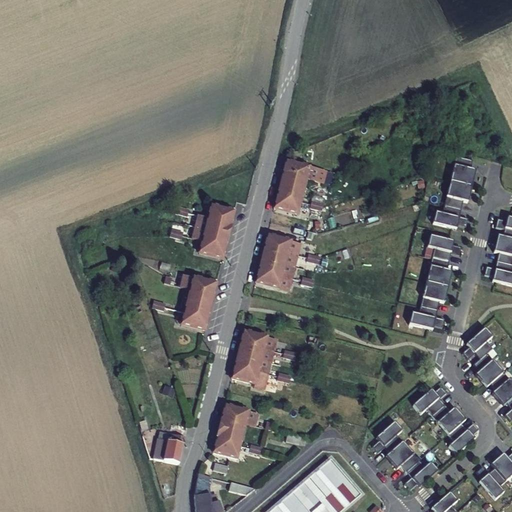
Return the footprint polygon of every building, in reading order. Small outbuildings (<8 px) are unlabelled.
[(302,161),(313,160),(312,151),(301,152),(302,161)] [(465,173),(467,164),(450,160),(437,217),(430,216),(427,227),(451,233),(452,229),(460,231),(462,222),(454,220),(457,204),(463,206),(465,197),(463,197),(467,182),(468,183),(470,174),(465,173)] [(322,184),(325,172),(284,162),(281,175),(306,181),(322,184)] [(279,187),(304,193),(306,181),(281,175),(279,187)] [(276,199),(301,205),(304,193),(279,187),(276,199)] [(273,210),(298,216),(301,205),(276,199),(273,210)] [(324,211),(326,204),(313,201),(311,208),(324,211)] [(186,214),(188,207),(176,204),(175,211),(186,214)] [(230,226),(233,213),(209,208),(206,219),(230,226)] [(310,214),(323,217),(324,211),(311,208),(310,214)] [(173,217),(185,220),(186,214),(175,211),(173,217)] [(193,229),(227,237),(230,226),(206,219),(196,217),(193,229)] [(511,223),(502,221),(501,225),(492,223),(490,231),(498,233),(497,240),(493,240),(491,247),(490,247),(488,256),(493,257),(489,273),(480,271),(478,279),(487,281),(486,285),(510,291),(511,281),(511,279),(506,278),(511,250),(511,223)] [(200,243),(224,250),(227,237),(193,229),(190,241),(200,243)] [(298,257),(301,245),(267,236),(264,248),(298,257)] [(424,239),(421,251),(428,252),(412,318),(406,316),(403,328),(426,333),(427,329),(436,331),(438,323),(430,321),(433,305),(438,306),(440,298),(439,298),(443,283),(444,283),(446,275),(441,274),(445,258),(453,260),(455,251),(447,249),(448,245),(424,239)] [(197,255),(221,261),(224,250),(200,243),(197,255)] [(261,261),(295,269),(298,257),(264,248),(261,261)] [(322,255),(311,252),(307,266),(319,269),(322,255)] [(258,273),(293,281),(295,269),(261,261),(258,273)] [(255,284),(290,293),(293,281),(258,273),(255,284)] [(212,297),(216,284),(182,276),(179,288),(189,291),(212,297)] [(315,287),(316,280),(304,278),(303,284),(315,287)] [(301,291),(313,293),(315,287),(303,284),(301,291)] [(186,302),(210,308),(212,297),(189,291),(186,302)] [(165,309),(166,303),(154,300),(153,306),(165,309)] [(183,314),(207,321),(210,308),(186,302),(183,314)] [(151,313),(164,316),(165,309),(153,306),(151,313)] [(180,325),(204,331),(207,321),(183,314),(180,325)] [(500,416),(505,423),(511,417),(511,390),(482,356),(488,350),(482,343),(487,338),(480,330),(462,345),(464,349),(457,355),(463,361),(470,355),(475,361),(468,366),(474,373),(470,376),(476,383),(477,382),(482,388),(485,386),(490,392),(486,395),(492,402),(493,401),(499,407),(501,404),(507,411),(500,416)] [(276,353),(279,340),(244,332),(241,344),(276,353)] [(238,356),(273,364),(276,353),(241,344),(238,356)] [(298,358),(300,351),(288,348),(286,355),(298,358)] [(284,361),(297,364),(298,358),(286,355),(284,361)] [(235,369),(270,377),(273,364),(238,356),(235,369)] [(253,389),(266,393),(270,377),(235,369),(233,380),(254,385),(253,389)] [(292,383),(294,376),(282,373),(280,380),(292,383)] [(278,387),(291,390),(292,383),(280,380),(278,387)] [(443,448),(451,457),(469,441),(467,438),(473,432),(468,425),(461,431),(456,426),(459,423),(454,417),(455,416),(449,410),(445,413),(434,401),(441,395),(436,388),(429,394),(426,391),(408,407),(415,416),(421,411),(449,443),(443,448)] [(261,428),(263,417),(229,409),(226,420),(251,426),(261,428)] [(223,432),(248,439),(251,426),(226,420),(223,432)] [(397,432),(389,423),(371,439),(374,442),(367,448),(373,455),(379,449),(384,454),(381,457),(387,463),(386,464),(391,470),(395,467),(406,479),(399,485),(405,492),(412,486),(414,489),(433,473),(425,464),(419,469),(392,437),(397,432)] [(277,432),(279,425),(272,424),(271,430),(277,432)] [(220,445),(245,451),(248,439),(223,432),(220,445)] [(299,445),(301,438),(287,435),(285,442),(299,445)] [(158,441),(155,452),(145,449),(148,458),(179,466),(184,448),(158,441)] [(217,456),(243,462),(245,451),(220,445),(217,456)] [(268,457),(269,450),(257,447),(256,454),(268,457)] [(254,461),(266,464),(268,457),(256,454),(254,461)] [(475,485),(490,503),(499,495),(495,490),(511,474),(511,457),(509,455),(503,461),(499,457),(493,463),(494,464),(488,469),(490,472),(484,477),(478,469),(472,475),(478,482),(475,485)] [(346,511),(365,495),(335,461),(276,511),(346,511)] [(228,475),(230,467),(216,464),(214,471),(228,475)] [(247,496),(255,489),(235,484),(233,493),(247,496)] [(203,496),(204,490),(198,488),(195,499),(195,511),(222,511),(219,503),(212,506),(210,498),(203,496)] [(450,511),(447,508),(453,504),(445,495),(427,511),(428,511),(450,511)]
